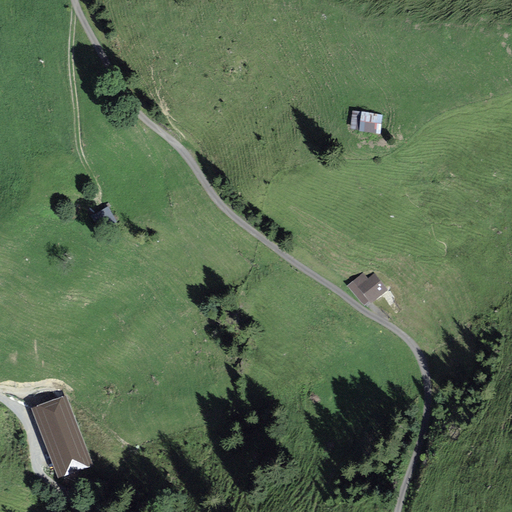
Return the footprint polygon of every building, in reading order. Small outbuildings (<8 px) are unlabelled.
[(372,127),(352,127),(352,145),(372,145),(372,127)] [(67,162),(43,173),(56,201),(80,190),(67,162)] [(107,209),(91,218),(99,233),(115,224),(107,209)] [(363,274),(348,286),(363,306),(369,302),(371,304),(387,291),(374,274),(367,280),(363,274)] [(54,422),(40,427),(53,463),(73,456),(70,447),(72,446),(67,429),(58,432),(54,422)]
